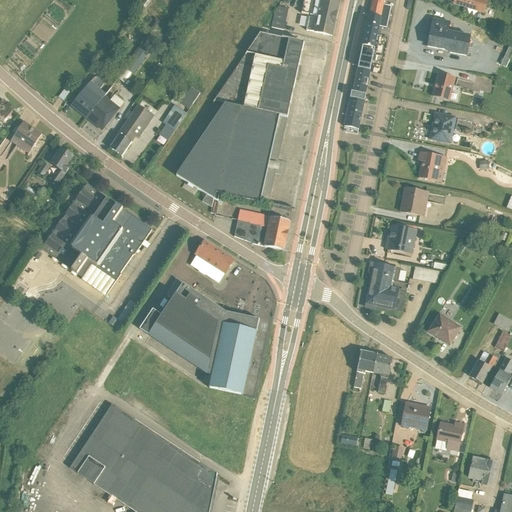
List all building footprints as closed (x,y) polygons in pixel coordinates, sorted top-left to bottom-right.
[(313,34),(331,38),(339,2),(326,0),(304,0),(301,15),(309,16),(306,32),(313,34)] [(372,0),(369,16),(380,19),(383,0),(372,0)] [(454,0),(453,5),(463,8),(462,11),(463,12),(462,16),(475,21),(478,14),(483,15),(488,1),(485,0),(454,0)] [(271,29),(283,31),(288,10),(278,7),(278,9),(277,9),(276,11),(275,11),(275,13),(274,13),(271,29)] [(369,16),(362,48),(373,50),(380,19),(369,16)] [(306,28),(308,18),(301,17),(300,27),(306,28)] [(450,24),(432,21),(430,31),(432,32),(429,48),(449,52),(448,55),(466,58),(470,37),(448,32),(450,24)] [(214,215),(219,197),(258,204),(279,118),(286,119),(302,44),(260,35),(213,102),(224,106),(176,177),(185,183),(182,189),(193,197),(198,191),(206,197),(202,203),(211,209),(210,214),(214,215)] [(153,44),(147,40),(142,47),(125,70),(132,76),(150,53),(148,51),(153,44)] [(362,48),(358,70),(369,72),(373,50),(362,48)] [(115,54),(110,51),(101,63),(106,67),(115,54)] [(364,96),(369,72),(358,70),(353,94),(364,96)] [(455,79),(438,75),(432,98),(449,103),(455,79)] [(97,78),(94,79),(71,107),(86,120),(105,95),(100,91),(103,85),(103,82),(97,78)] [(58,98),(63,102),(70,93),(65,89),(58,98)] [(357,131),(364,96),(353,94),(346,129),(357,131)] [(101,132),(124,104),(114,96),(110,102),(104,97),(86,120),(101,132)] [(0,104),(0,122),(1,124),(13,110),(7,105),(6,105),(3,103),(1,105),(0,104)] [(119,136),(109,149),(121,158),(134,139),(138,141),(154,118),(138,106),(118,135),(119,136)] [(168,137),(169,138),(173,132),(174,133),(186,115),(174,107),(162,124),(163,125),(161,127),(170,134),(168,137)] [(455,120),(435,116),(430,141),(450,145),(455,120)] [(23,123),(10,143),(28,155),(41,136),(23,123)] [(72,158),(61,150),(50,166),(57,170),(50,180),(58,186),(69,168),(67,166),(72,158)] [(446,159),(420,154),(418,163),(421,163),(418,180),(441,184),(446,159)] [(484,162),(478,163),(479,172),(489,171),(487,161),(484,162)] [(49,168),(43,164),(37,173),(43,178),(49,168)] [(51,235),(48,239),(44,245),(45,246),(42,245),(40,248),(42,250),(41,251),(42,251),(48,256),(52,258),(51,260),(55,263),(57,262),(61,265),(60,267),(65,270),(67,268),(71,272),(70,274),(75,278),(77,275),(82,279),(81,281),(105,297),(106,296),(107,296),(121,276),(120,275),(132,256),(133,257),(134,255),(151,231),(116,206),(109,216),(95,207),(102,197),(87,186),(75,202),(73,201),(71,204),(73,205),(72,205),(64,216),(65,216),(63,220),(61,220),(54,231),(55,231),(53,231),(51,233),(52,235),(51,235)] [(428,195),(405,190),(400,214),(424,218),(428,195)] [(239,212),(233,238),(252,245),(283,253),(289,223),(271,219),(271,218),(239,212)] [(487,214),(484,223),(490,225),(493,217),(487,214)] [(387,242),(385,251),(412,256),(416,233),(392,228),(389,242),(387,242)] [(218,286),(234,261),(204,243),(194,257),(196,258),(189,269),(218,286)] [(434,264),(433,270),(445,273),(447,267),(434,264)] [(394,312),(401,313),(405,292),(399,291),(399,289),(392,288),(393,284),(397,285),(400,271),(371,265),(368,274),(373,275),(366,309),(393,315),(394,312)] [(439,274),(414,269),(412,281),(437,286),(439,274)] [(209,389),(242,397),(243,396),(259,321),(224,313),(182,285),(161,316),(152,311),(139,331),(147,337),(206,376),(210,377),(208,389),(209,389)] [(130,300),(117,321),(125,326),(138,305),(130,300)] [(511,323),(511,322),(498,315),(493,326),(507,333),(511,323)] [(439,316),(427,334),(449,348),(461,330),(439,316)] [(502,333),(494,349),(503,354),(511,338),(502,333)] [(483,353),(469,378),(481,385),(495,360),(489,356),(488,356),(483,353)] [(373,375),(376,357),(361,354),(353,389),(360,390),(363,376),(364,376),(365,374),(373,375)] [(380,357),(376,357),(373,375),(381,377),(379,385),(377,385),(376,392),(378,392),(377,394),(384,396),(385,395),(392,360),(380,357)] [(508,376),(511,368),(511,363),(505,360),(489,389),(501,396),(511,378),(508,376)] [(388,414),(391,403),(384,402),(381,413),(382,413),(388,414)] [(405,405),(401,428),(402,428),(402,429),(408,431),(408,429),(425,433),(430,410),(405,405)] [(209,511),(217,475),(112,406),(69,470),(132,511),(209,511)] [(454,428),(440,425),(435,448),(445,450),(445,451),(464,455),(466,446),(459,444),(463,427),(454,425),(454,428)] [(341,437),(340,445),(355,448),(357,440),(341,437)] [(371,441),(364,440),(363,450),(368,451),(371,441)] [(391,462),(391,467),(398,468),(399,464),(400,464),(403,449),(393,447),(390,462),(391,462)] [(412,461),(415,453),(409,451),(406,459),(412,461)] [(481,463),(472,461),(468,480),(481,483),(481,486),(490,489),(496,465),(487,463),(486,466),(481,464),(481,463)] [(396,472),(390,470),(385,496),(391,497),(396,472)] [(453,475),(451,484),(457,485),(459,476),(453,475)] [(472,494),(458,491),(453,511),(470,511),(473,502),(470,501),(472,494)] [(499,511),(511,511),(511,497),(503,496),(499,511)]
